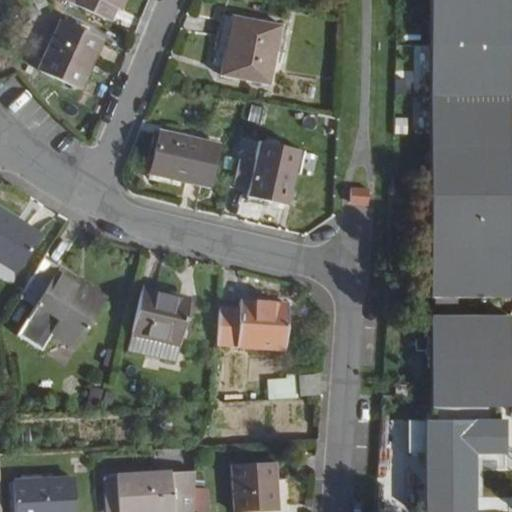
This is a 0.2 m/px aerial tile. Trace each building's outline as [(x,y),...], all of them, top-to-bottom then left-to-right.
[(65,0),(65,2),(102,19),(109,4),(113,6),(115,0),(65,0)] [(431,0),(431,297),(510,297),(510,0),(431,0)] [(271,27),(227,17),(214,74),(257,84),(271,27)] [(94,36),(58,20),(36,69),(72,85),(94,36)] [(200,183),(210,143),(151,129),(142,168),(200,183)] [(249,145),(245,159),(273,166),(276,152),(249,145)] [(285,170),(245,159),(236,193),(277,202),(285,170)] [(223,174),(220,189),(234,192),(237,178),(223,174)] [(368,197),(351,197),(351,206),(368,206),(368,197)] [(33,228),(0,200),(0,257),(6,262),(33,228)] [(41,252),(17,291),(31,300),(11,329),(34,346),(46,329),(67,344),(102,296),(78,278),(74,285),(52,270),(56,264),(41,252)] [(74,285),(78,278),(56,264),(52,270),(74,285)] [(187,294),(138,282),(127,324),(176,336),(187,294)] [(209,298),(206,336),(275,339),(277,295),(228,293),(228,299),(209,298)] [(431,407),(511,407),(511,318),(431,318),(431,407)] [(311,382),(310,363),(290,364),(291,383),(311,382)] [(468,435),(431,435),(431,510),(468,510),(468,435)] [(233,503),(244,502),(275,501),(271,453),(229,455),(233,503)] [(102,511),(187,507),(189,461),(98,467),(102,511)] [(2,474),(4,511),(69,511),(65,471),(2,474)] [(244,511),(244,502),(233,503),(233,511),(244,511)]
